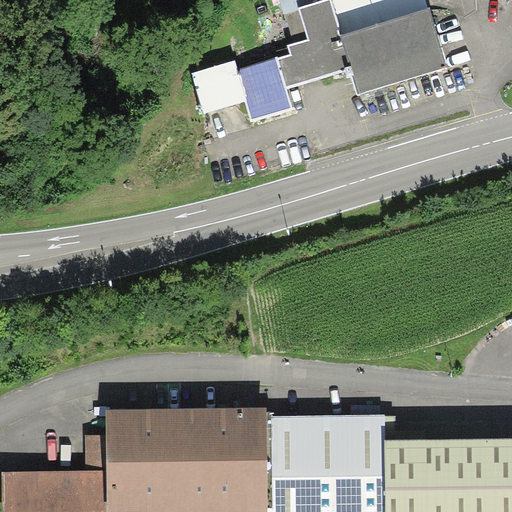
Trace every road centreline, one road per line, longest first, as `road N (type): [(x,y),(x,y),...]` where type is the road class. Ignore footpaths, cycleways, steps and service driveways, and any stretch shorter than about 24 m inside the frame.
road 1 (unclassified): [(511,391),(253,365),(131,369),(0,414)]
road 2 (primary): [(511,135),(225,219)]
road 3 (primary): [(0,287),(154,254),(225,219)]
road 4 (primary): [(225,219),(0,256)]
